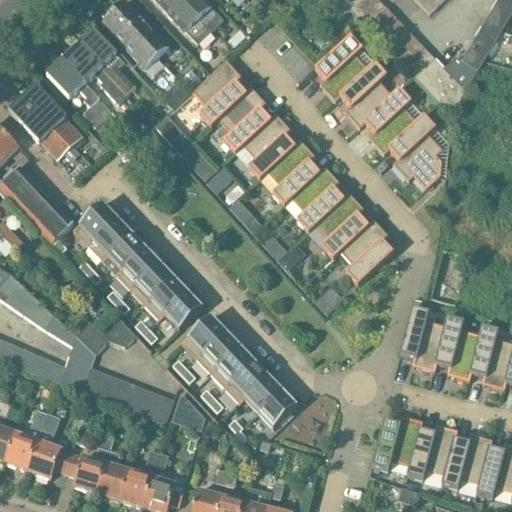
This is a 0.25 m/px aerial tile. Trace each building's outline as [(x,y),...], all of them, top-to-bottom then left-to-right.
[(150,0),(198,50),(224,25),(213,13),(200,0),(150,0)] [(321,0),(336,15),(343,8),(335,0),(321,0)] [(353,0),(339,0),(357,18),(376,0),(375,0),(357,0),(356,2),(353,0)] [(376,0),(357,18),(365,26),(384,8),(376,0)] [(442,9),(432,0),(416,0),(433,17),(442,9)] [(450,1),(449,0),(432,0),(442,9),(450,1)] [(511,1),(510,0),(500,0),(461,65),(455,61),(444,72),(449,77),(466,94),(511,17),(511,1)] [(170,53),(126,6),(114,17),(159,64),(170,53)] [(384,8),(365,26),(381,44),(400,26),(384,8)] [(158,65),(159,64),(114,17),(103,28),(146,75),(148,74),(154,80),(164,71),(158,65)] [(398,61),(417,43),(400,26),(381,44),(398,61)] [(94,36),(79,50),(102,74),(128,102),(136,94),(118,74),(125,68),(94,36)] [(351,42),(315,74),(325,86),(320,91),(335,107),(376,69),(375,68),(368,75),(355,61),(363,54),(351,42)] [(341,50),(334,42),(329,47),(336,54),(341,50)] [(398,61),(415,79),(434,61),(417,43),(398,61)] [(102,74),(79,50),(63,65),(86,89),(96,80),(104,89),(101,92),(119,111),(128,102),(102,74)] [(494,62),(511,66),(511,53),(497,50),(494,62)] [(434,61),(415,79),(452,118),(466,94),(434,61)] [(97,101),(86,89),(63,65),(47,81),(69,105),(79,95),(87,103),(84,105),(90,112),(83,119),(95,132),(112,116),(97,101)] [(242,83),(227,67),(193,98),(207,112),(200,119),(211,131),(252,94),(251,93),(246,98),(237,89),(242,83)] [(376,69),(335,107),(341,102),(350,112),(344,117),(359,133),(400,95),(400,94),(392,101),(380,88),(387,81),(376,69)] [(193,92),(202,85),(191,74),(183,81),(193,92)] [(72,153),(82,143),(65,125),(66,124),(36,92),(24,103),(72,153)] [(235,158),(276,120),(270,124),(261,115),(267,110),(252,94),(211,131),(212,132),(219,125),(231,139),(224,146),(232,154),(224,161),(227,165),(235,158)] [(400,95),(359,133),(360,134),(365,129),(374,138),(369,143),(384,159),(424,121),(416,128),(404,114),(411,107),(400,95)] [(24,103),(10,117),(40,149),(42,148),(58,165),(72,153),(24,103)] [(258,182),(260,184),(301,147),(300,146),(295,151),(286,141),(291,136),(276,120),(235,158),(236,158),(243,152),(256,165),(248,172),(254,179),(248,184),(252,188),(258,182)] [(399,165),(393,170),(409,186),(414,181),(426,194),(440,181),(441,167),(436,161),(442,155),(428,141),(436,134),(424,121),(384,159),(384,160),(390,155),(399,165)] [(0,184),(0,171),(19,154),(0,133),(0,192),(4,189),(0,184)] [(184,139),(172,150),(181,160),(193,149),(184,139)] [(315,163),(301,147),(260,184),(260,185),(268,178),(280,192),(273,198),(280,207),(274,213),(278,217),(284,211),(325,173),(324,172),(319,177),(310,167),(315,163)] [(181,160),(205,186),(217,175),(193,149),(181,160)] [(71,165),(79,157),(74,151),(65,159),(71,165)] [(233,182),(224,172),(207,187),(216,197),(233,182)] [(0,196),(51,251),(74,230),(20,173),(4,189),(0,192),(0,196)] [(325,173),(284,211),(285,211),(292,204),(305,218),(297,225),(308,237),(350,199),(349,199),(344,204),(335,194),(340,189),(325,173)] [(244,197),(237,190),(226,201),(232,208),(244,197)] [(322,251),(333,264),(374,226),(373,225),(368,230),(359,220),(364,215),(350,199),(308,237),(309,238),(317,231),(329,244),(322,251)] [(103,208),(88,222),(73,236),(88,252),(118,223),(103,208)] [(263,231),(250,217),(241,225),(254,239),(263,231)] [(108,261),(132,238),(118,223),(88,252),(102,266),(108,261)] [(21,245),(3,226),(0,228),(0,238),(14,252),(17,255),(24,248),(21,245)] [(346,278),(358,291),(393,258),(383,247),(389,242),(374,226),(333,264),(334,264),(341,257),(353,271),(346,278)] [(117,281),(146,253),(132,238),(108,261),(102,266),(116,280),(117,281)] [(60,260),(67,254),(58,245),(52,251),(60,260)] [(281,250),(272,259),(278,266),(288,257),(281,250)] [(117,281),(131,296),(160,267),(146,253),(117,281)] [(442,255),(437,305),(454,307),(460,257),(442,255)] [(279,266),(287,275),(296,267),(288,258),(279,266)] [(93,275),(85,266),(79,272),(88,280),(93,275)] [(145,310),(174,282),(160,267),(131,296),(145,310)] [(308,272),(306,284),(308,286),(320,276),(317,273),(308,272)] [(0,293),(6,287),(11,280),(0,273),(0,293)] [(88,280),(96,289),(102,284),(93,275),(88,280)] [(11,280),(6,287),(0,293),(0,303),(5,307),(20,289),(11,280)] [(145,310),(159,325),(188,297),(174,282),(145,310)] [(5,307),(12,312),(15,314),(29,297),(20,289),(5,307)] [(327,320),(344,304),(331,290),(314,306),(327,320)] [(122,304),(113,295),(107,301),(116,310),(122,304)] [(15,314),(20,317),(25,321),(38,306),(29,297),(15,314)] [(160,326),(165,320),(179,335),(204,312),(188,297),(159,325),(160,326)] [(434,376),(448,322),(447,322),(444,332),(427,327),(429,317),(420,315),(422,305),(415,303),(400,360),(415,364),(413,371),(434,376)] [(116,310),(124,319),(130,313),(122,304),(116,310)] [(47,314),(38,306),(25,321),(36,328),(47,314)] [(47,314),(36,328),(46,335),(56,323),(47,314)] [(182,349),(197,365),(226,336),(212,321),(182,349)] [(448,380),(469,385),(483,331),(482,331),(479,341),(461,336),(464,326),(448,322),(434,376),(435,377),(437,369),(449,373),(448,380)] [(67,333),(56,323),(46,335),(60,342),(67,333)] [(120,323),(102,339),(109,346),(125,352),(137,341),(120,323)] [(149,334),(141,325),(135,331),(143,339),(149,334)] [(102,339),(91,329),(77,344),(93,359),(95,361),(109,346),(102,339)] [(511,349),(496,345),(499,335),(483,331),(469,385),(470,386),(471,378),(484,382),(482,389),(504,395),(511,363),(511,349)] [(67,333),(60,342),(75,350),(77,344),(67,333)] [(143,339),(152,348),(158,343),(149,334),(143,339)] [(240,351),(226,336),(197,365),(211,379),(240,351)] [(0,342),(0,369),(9,346),(0,342)] [(95,361),(93,359),(77,344),(75,350),(71,359),(90,377),(91,373),(95,361)] [(9,346),(0,369),(12,373),(20,351),(9,346)] [(20,351),(12,373),(17,375),(23,378),(32,356),(20,351)] [(211,379),(225,394),(255,366),(240,351),(211,379)] [(32,356),(23,378),(35,382),(43,361),(32,356)] [(66,370),(65,374),(84,392),(90,377),(71,359),(66,370)] [(43,361),(35,382),(47,386),(54,365),(43,361)] [(54,365),(47,386),(81,399),(82,397),(84,392),(65,374),(66,370),(54,365)] [(187,374),(179,365),(173,371),(181,379),(187,374)] [(269,380),(255,366),(225,394),(239,409),(269,380)] [(90,377),(84,392),(82,397),(96,402),(105,378),(91,373),(90,377)] [(181,379),(189,388),(195,383),(187,374),(181,379)] [(105,378),(96,402),(109,407),(119,383),(105,378)] [(239,409),(240,410),(245,404),(259,418),(283,395),(269,380),(239,409)] [(119,383),(109,407),(123,413),(132,389),(119,383)] [(132,389),(123,413),(136,418),(146,394),(132,389)] [(150,423),(159,399),(146,394),(136,418),(150,423)] [(201,400),(209,409),(215,403),(207,395),(201,400)] [(259,418),(274,433),(298,410),(283,395),(259,418)] [(150,423),(161,428),(167,425),(174,405),(159,399),(150,423)] [(209,409),(217,418),(223,412),(215,403),(209,409)] [(11,410),(2,407),(0,412),(0,421),(6,423),(11,410)] [(179,411),(174,424),(201,434),(205,424),(192,419),(193,416),(179,411)] [(33,433),(43,437),(47,423),(49,419),(40,416),(38,420),(33,433)] [(49,419),(47,423),(43,437),(54,440),(60,423),(49,419)] [(0,467),(5,469),(16,439),(2,434),(6,423),(0,421),(0,467)] [(407,481),(422,427),(401,422),(399,429),(384,425),(372,472),(374,473),(373,476),(379,477),(380,474),(389,477),(391,467),(409,471),(407,481)] [(237,439),(243,433),(235,424),(228,430),(237,439)] [(441,490),(442,491),(456,436),(435,431),(433,438),(421,435),(423,427),(422,427),(407,481),(424,486),(426,476),(444,481),(441,490)] [(82,428),(76,447),(87,450),(92,431),(82,428)] [(16,439),(5,469),(28,477),(43,437),(33,433),(30,444),(16,439)] [(476,499),(477,500),(491,445),(470,440),(468,447),(456,444),(457,437),(456,436),(442,491),(458,495),(461,485),(479,490),(476,499)] [(51,486),(55,476),(66,480),(73,460),(50,451),(54,440),(43,437),(28,477),(51,486)] [(110,456),(114,445),(105,442),(101,453),(110,456)] [(248,444),(242,450),(249,457),(255,452),(248,444)] [(511,504),(511,508),(511,450),(505,449),(503,456),(490,453),(492,446),(491,445),(477,500),(493,503),(496,494),(511,497),(511,504)] [(269,456),(271,448),(262,446),(260,454),(269,456)] [(83,462),(74,493),(97,500),(110,456),(101,453),(99,453),(95,466),(83,462)] [(110,456),(97,500),(120,507),(130,476),(116,472),(120,459),(110,456)] [(156,472),(160,459),(151,456),(147,469),(156,472)] [(170,461),(160,459),(156,472),(166,475),(170,461)] [(225,491),(228,478),(219,475),(215,489),(225,491)] [(130,476),(120,507),(138,511),(143,511),(152,483),(130,476)] [(228,478),(225,491),(234,493),(238,480),(228,478)] [(169,511),(171,509),(180,511),(181,511),(187,493),(153,483),(152,483),(143,511),(169,511)] [(407,486),(405,493),(415,496),(417,489),(407,486)] [(276,490),(272,503),(281,505),(284,492),(276,490)] [(399,506),(408,509),(413,496),(404,493),(399,506)] [(248,494),(245,508),(244,511),(269,511),(272,500),(263,498),(248,494)] [(194,511),(219,511),(222,502),(198,496),(194,511)] [(416,511),(418,511),(421,504),(422,499),(413,496),(408,509),(416,511)] [(222,502),(219,511),(244,511),(245,508),(222,502)]
